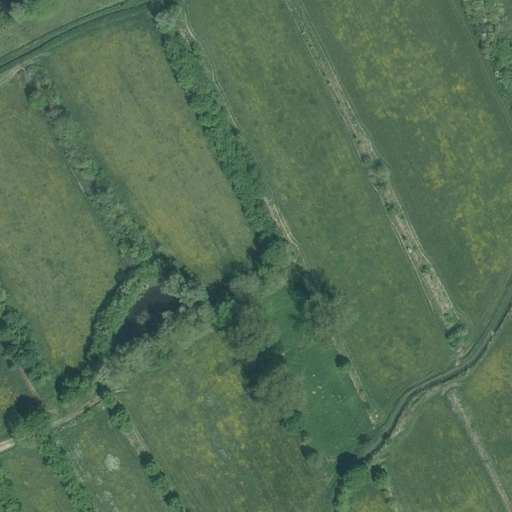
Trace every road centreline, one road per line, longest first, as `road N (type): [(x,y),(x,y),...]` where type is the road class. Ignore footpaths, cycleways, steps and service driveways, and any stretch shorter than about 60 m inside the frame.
road 1 (track): [(328,511),(336,484),(403,399),(466,353),(511,275)]
road 2 (track): [(186,511),(113,394),(0,451)]
